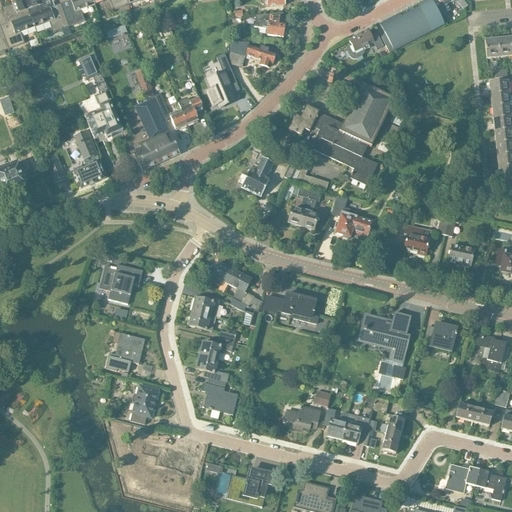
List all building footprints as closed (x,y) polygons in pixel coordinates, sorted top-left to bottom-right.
[(30,16),(23,0),(10,0),(12,5),(1,9),(4,16),(7,18),(15,15),(17,21),(30,16)] [(43,11),(41,5),(49,2),(50,0),(49,0),(23,0),(30,16),(43,11)] [(94,5),(92,0),(72,0),(67,2),(66,4),(69,12),(63,14),(68,27),(84,22),(80,11),(94,5)] [(126,0),(92,0),(94,5),(108,0),(113,11),(128,5),(126,0)] [(445,6),(454,1),(453,0),(432,0),(430,1),(430,0),(390,21),(390,20),(379,25),(385,37),(381,40),(388,54),(443,25),(438,17),(448,11),(445,6)] [(459,0),(457,3),(463,10),(467,7),(462,0),(459,0)] [(63,14),(57,16),(54,8),(52,7),(43,11),(30,16),(34,28),(49,22),(53,33),(68,27),(63,14)] [(281,25),(283,15),(268,16),(255,17),(254,27),(268,29),(267,36),(282,39),(285,25),(281,25)] [(34,28),(30,16),(17,21),(7,24),(6,27),(9,34),(3,36),(8,50),(24,44),(20,33),(34,28)] [(108,40),(124,34),(122,28),(106,34),(108,40)] [(375,51),(382,47),(376,35),(370,38),(367,32),(348,41),(350,45),(348,45),(347,46),(347,47),(346,48),(346,49),(346,50),(346,51),(346,52),(349,59),(350,59),(351,60),(352,60),(353,60),(354,60),(355,60),(361,57),(362,56),(363,55),(363,54),(363,53),(363,51),(362,49),(372,44),(375,51)] [(94,45),(104,41),(102,35),(91,39),(94,45)] [(3,36),(0,37),(0,52),(8,50),(3,36)] [(510,58),(508,39),(496,40),(498,59),(510,58)] [(498,59),(496,40),(484,42),(486,60),(498,59)] [(248,47),(249,44),(229,43),(229,66),(241,69),(244,56),(261,62),(260,66),(268,69),(270,65),(272,65),(275,56),(267,53),(268,51),(260,48),(259,51),(248,47)] [(382,52),(374,56),(378,62),(386,58),(382,52)] [(90,57),(78,62),(86,81),(98,76),(90,57)] [(236,86),(228,66),(220,69),(222,74),(207,80),(211,91),(206,93),(213,108),(218,106),(219,109),(235,103),(229,89),(236,86)] [(154,97),(142,70),(134,73),(147,101),(153,98),(154,100),(166,124),(172,121),(176,131),(187,127),(181,112),(170,117),(160,95),(154,97)] [(508,94),(507,82),(488,84),(490,96),(508,94)] [(393,101),(361,86),(341,129),(324,121),(319,132),(310,150),(354,171),(360,158),(362,159),(367,147),(370,149),(393,101)] [(95,112),(95,113),(83,117),(93,141),(104,136),(105,139),(106,139),(111,137),(122,132),(105,92),(93,97),(99,111),(95,112)] [(509,106),(508,94),(490,96),(491,108),(509,106)] [(203,110),(198,99),(190,103),(189,101),(186,101),(178,104),(181,112),(187,127),(198,122),(195,113),(203,110)] [(166,124),(154,100),(135,109),(149,141),(160,165),(180,156),(166,124)] [(511,118),(509,106),(491,108),(492,120),(511,118)] [(318,113),(306,107),(300,119),(295,117),(288,131),(301,137),(304,131),(309,133),(311,128),(319,132),(324,121),(316,117),(318,113)] [(511,131),(511,118),(492,120),(493,132),(511,131)] [(511,142),(511,131),(493,132),(495,145),(511,142)] [(85,166),(72,172),(80,190),(89,186),(95,184),(95,183),(104,180),(97,162),(95,162),(92,157),(95,156),(95,155),(89,140),(76,145),(83,161),(85,166)] [(160,165),(149,141),(142,144),(144,147),(132,154),(142,173),(146,171),(160,165)] [(511,155),(511,142),(495,145),(496,157),(511,155)] [(511,167),(511,155),(496,157),(497,169),(511,167)] [(360,158),(354,171),(349,180),(367,188),(377,166),(362,159),(360,158)] [(273,164),(262,159),(255,174),(250,171),(246,179),(241,177),(238,183),(243,186),(241,189),(260,199),(269,180),(266,179),(273,164)] [(301,168),(291,163),(283,179),(294,184),(301,168)] [(0,186),(3,193),(26,184),(22,173),(25,172),(22,164),(18,165),(11,168),(9,164),(0,168),(0,186)] [(59,166),(49,171),(55,185),(65,181),(59,166)] [(295,183),(300,185),(308,169),(303,167),(295,183)] [(511,179),(511,167),(497,169),(499,181),(511,179)] [(314,180),(312,187),(325,192),(328,185),(314,180)] [(311,192),(299,189),(297,197),(302,199),(299,212),(292,210),(288,225),(300,229),(311,192)] [(321,195),(311,192),(300,229),(313,232),(317,216),(312,215),(315,203),(319,203),(321,195)] [(371,224),(355,219),(356,216),(349,214),(349,211),(343,210),(346,200),(337,198),(331,216),(340,219),(335,235),(349,239),(351,232),(367,236),(371,224)] [(441,221),(438,235),(443,237),(449,214),(451,203),(442,201),(438,220),(441,221)] [(392,223),(395,211),(388,209),(385,221),(392,223)] [(449,214),(443,237),(451,239),(455,224),(459,225),(461,217),(449,214)] [(430,234),(405,228),(403,237),(406,237),(403,250),(417,254),(417,256),(425,258),(430,234)] [(473,252),(451,247),(448,261),(462,264),(462,266),(470,268),(473,252)] [(511,258),(505,257),(506,253),(499,252),(496,266),(502,267),(501,273),(511,275),(511,258)] [(235,272),(219,264),(210,283),(215,286),(218,281),(228,286),(235,272)] [(116,266),(115,270),(105,267),(100,284),(111,287),(107,301),(126,306),(133,280),(139,282),(142,273),(116,266)] [(235,272),(228,286),(238,291),(234,299),(241,302),(241,303),(245,295),(244,295),(251,281),(235,272)] [(315,302),(286,295),(284,303),(279,302),(280,302),(266,298),(263,312),(276,316),(277,313),(290,316),(289,319),(316,325),(320,309),(314,307),(315,302)] [(204,298),(203,302),(195,300),(192,313),(215,319),(217,312),(219,306),(220,302),(204,298)] [(257,313),(262,304),(253,299),(248,308),(257,313)] [(257,313),(248,308),(240,304),(233,300),(230,307),(251,317),(248,327),(255,328),(259,314),(257,313)] [(213,326),(215,319),(192,313),(188,327),(212,333),(214,326),(213,326)] [(410,319),(394,314),(391,324),(367,318),(361,342),(391,350),(388,362),(402,366),(408,343),(404,342),(410,319)] [(456,330),(435,325),(432,339),(425,337),(421,352),(428,354),(430,347),(451,352),(456,330)] [(234,345),(236,337),(220,333),(218,342),(234,345)] [(500,341),(475,335),(472,346),(489,350),(486,362),(481,360),(479,370),(497,375),(505,345),(500,343),(500,341)] [(144,341),(122,336),(120,345),(118,344),(115,357),(109,355),(105,370),(116,373),(117,371),(128,374),(130,363),(138,365),(144,341)] [(234,345),(218,342),(217,347),(202,344),(199,358),(217,362),(219,355),(222,356),(223,352),(231,354),(234,345)] [(217,362),(199,358),(195,371),(209,375),(208,381),(225,385),(228,376),(218,374),(219,370),(216,369),(217,362)] [(225,385),(208,381),(206,386),(203,385),(201,393),(207,394),(203,411),(232,418),(238,397),(223,394),(225,385)] [(464,383),(458,382),(454,397),(461,398),(464,383)] [(499,382),(497,391),(503,392),(505,384),(499,382)] [(129,423),(144,426),(146,419),(151,420),(158,392),(138,387),(136,397),(134,396),(133,397),(131,403),(132,404),(134,405),(129,423)] [(497,391),(493,406),(499,408),(503,392),(497,391)] [(503,392),(499,408),(505,409),(509,394),(503,392)] [(313,406),(327,410),(330,397),(316,394),(313,406)] [(387,408),(388,402),(375,399),(373,405),(387,408)] [(387,408),(373,405),(372,411),(385,415),(387,408)] [(475,410),(459,406),(455,420),(472,424),(475,410)] [(319,414),(300,409),(298,416),(286,413),(282,427),(301,432),(301,429),(308,431),(309,429),(315,430),(319,414)] [(492,414),(475,410),(472,424),(488,428),(492,414)] [(348,416),(345,415),(343,414),(340,415),(339,417),(338,419),(334,418),(335,413),(327,411),(323,424),(329,426),(326,438),(341,442),(346,425),(348,416)] [(104,417),(114,420),(116,414),(105,412),(104,417)] [(361,419),(348,416),(346,425),(341,442),(357,446),(360,434),(366,435),(367,431),(369,421),(361,419)] [(511,419),(504,417),(500,431),(511,433),(511,419)] [(404,422),(390,419),(385,436),(399,439),(404,422)] [(366,435),(363,446),(368,448),(372,432),(367,431),(366,435)] [(399,439),(385,436),(381,452),(395,456),(399,439)] [(207,465),(205,472),(220,475),(221,468),(207,465)] [(464,494),(466,485),(475,488),(479,471),(470,469),(469,471),(451,467),(445,489),(464,494)] [(240,481),(236,495),(241,496),(239,504),(262,509),(264,500),(270,475),(253,471),(250,483),(240,481)] [(506,481),(488,476),(489,474),(479,471),(475,488),(485,490),(485,489),(493,491),(491,501),(501,503),(506,481)] [(296,505),(295,508),(311,511),(331,511),(334,503),(326,501),(329,490),(305,484),(303,493),(301,492),(301,494),(299,494),(298,497),(297,497),(295,505),(296,505)] [(354,497),(350,511),(387,511),(388,511),(381,509),(382,504),(354,497)] [(460,500),(459,507),(468,509),(470,502),(460,500)]
